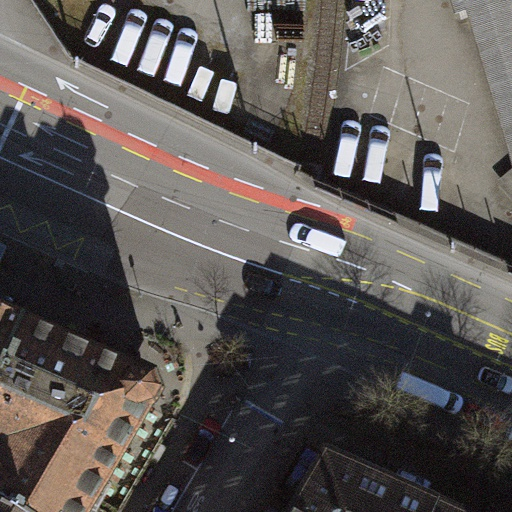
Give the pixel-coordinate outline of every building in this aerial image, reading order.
[(453,0),(457,10),(470,6),(489,0),(453,0)] [(511,0),(489,0),(470,6),(511,143),(511,0)] [(0,350),(13,322),(0,315),(0,350)] [(131,373),(13,322),(0,350),(0,504),(13,511),(76,511),(141,403),(144,403),(150,393),(145,378),(134,373),(131,373)] [(328,458),(296,511),(429,511),(433,505),(328,458)]
